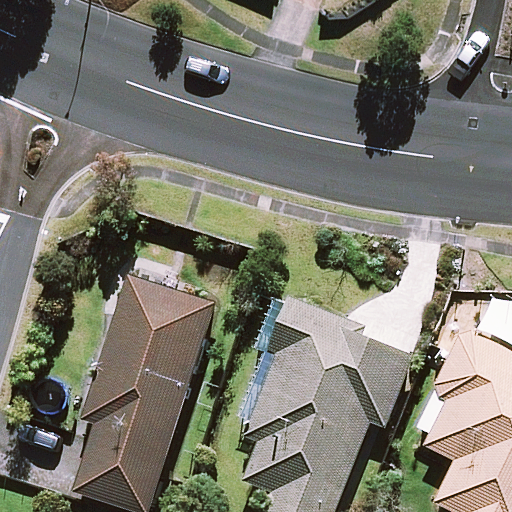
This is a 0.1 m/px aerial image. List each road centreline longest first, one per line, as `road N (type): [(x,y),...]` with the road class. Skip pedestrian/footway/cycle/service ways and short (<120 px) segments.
road 1 (tertiary): [(75,66),(250,122),(497,167)]
road 2 (residential): [(0,282),(75,66)]
